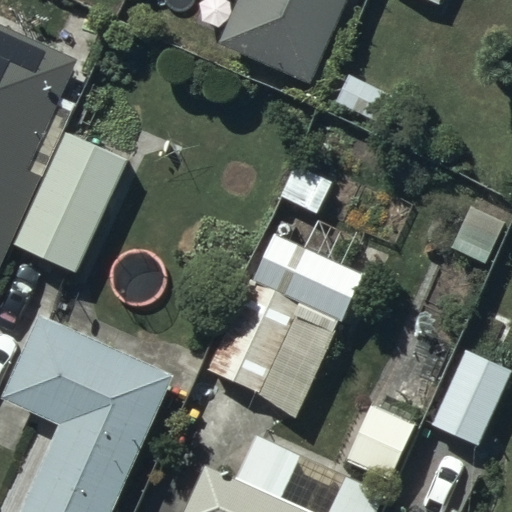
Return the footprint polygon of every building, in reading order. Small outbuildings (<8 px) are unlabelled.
[(205,0),(235,13),(217,54),(312,96),(354,0),(205,0)] [(459,0),(426,0),(455,11),(459,0)] [(82,61),(0,23),(0,277),(4,279),(19,247),(81,276),(134,161),(74,134),(86,107),(66,97),(82,61)] [(408,98),(348,70),(334,100),(394,128),(408,98)] [(380,274),(288,232),(223,375),(315,417),(380,274)] [(126,511),(183,381),(50,324),(14,407),(66,430),(29,511),(126,511)] [(511,393),(511,373),(474,355),(439,427),(485,449),(511,393)] [(396,492),(424,434),(376,411),(348,470),(396,492)] [(295,511),(212,475),(195,511),(295,511)]
